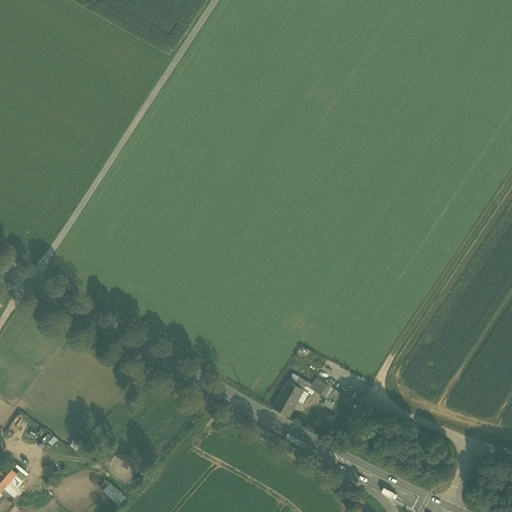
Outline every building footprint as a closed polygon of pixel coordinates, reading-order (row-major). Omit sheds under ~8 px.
[(312,352),(301,346),(296,354),(302,359),(307,360),(312,352)] [(309,389),(312,384),(292,373),(288,381),(303,390),(306,387),(309,389)] [(327,385),(316,378),(312,384),(309,389),(320,395),(327,385)] [(287,381),(272,408),(289,418),(305,391),(303,390),(288,381),(287,381)] [(334,390),(327,385),(320,395),(326,399),(328,400),(329,398),(334,390)] [(341,394),(334,390),(329,398),(336,402),(338,398),(341,394)] [(331,410),(335,405),(326,400),(323,405),(331,410)] [(0,492),(16,474),(3,464),(1,467),(0,467),(0,492)]
